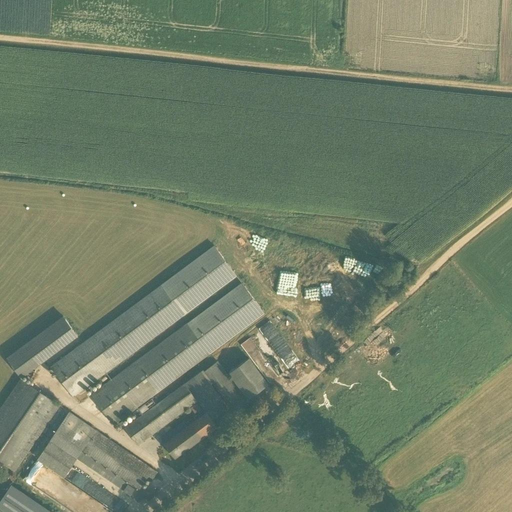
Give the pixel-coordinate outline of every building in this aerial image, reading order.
[(236,276),(214,245),(50,367),(73,398),(236,276)] [(264,314),(241,283),(90,394),(113,426),(264,314)] [(15,351),(6,358),(21,378),(48,358),(66,345),(78,336),(63,316),(29,341),(19,348),(15,351)] [(268,384),(249,358),(228,373),(248,400),(268,384)] [(218,405),(222,401),(218,395),(211,384),(212,384),(235,414),(249,403),(217,361),(204,371),(203,370),(124,428),(138,445),(197,402),(203,410),(193,417),(195,420),(186,426),(182,422),(160,438),(174,459),(228,419),(218,405)] [(20,380),(0,408),(0,462),(15,473),(59,406),(20,380)] [(153,397),(139,408),(143,413),(157,402),(153,397)] [(201,409),(197,403),(191,408),(195,414),(201,409)] [(68,413),(37,459),(64,478),(76,459),(120,488),(125,481),(138,490),(148,476),(152,479),(156,473),(68,413)] [(50,511),(12,485),(0,503),(0,511),(50,511)]
